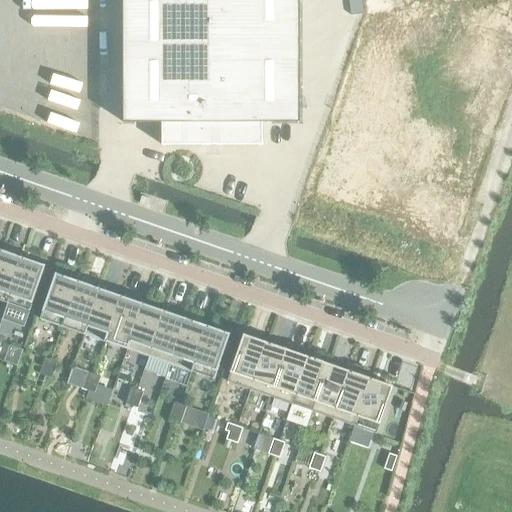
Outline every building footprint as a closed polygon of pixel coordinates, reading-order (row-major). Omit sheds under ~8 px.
[(202,144),(202,145),(206,145),(206,144),(218,144),(218,145),(222,145),(222,144),(258,144),(258,145),(262,145),(262,140),(261,140),(261,125),(262,125),(262,123),(300,122),(299,0),(123,0),(123,123),(162,123),(162,125),(163,141),(162,141),(162,145),(166,145),(202,144)] [(511,0),(391,0),(330,175),(380,192),(377,203),(391,208),(395,197),(445,215),(511,20),(511,0)] [(1,250),(0,254),(0,300),(7,303),(23,258),(1,250)] [(23,258),(7,303),(30,311),(45,265),(23,258)] [(56,273),(40,319),(62,327),(78,281),(56,273)] [(78,281),(62,327),(84,334),(100,288),(78,281)] [(100,288),(84,334),(106,342),(121,296),(100,288)] [(121,296),(106,342),(127,349),(143,303),(121,296)] [(143,303),(127,349),(149,357),(164,311),(143,303)] [(164,311),(149,357),(170,364),(186,318),(164,311)] [(186,318),(170,364),(192,372),(208,326),(186,318)] [(208,326),(192,372),(214,379),(230,333),(208,326)] [(243,335),(227,382),(249,389),(266,342),(243,335)] [(266,342),(249,389),(271,397),(287,350),(266,342)] [(287,350),(271,397),(291,404),(308,357),(287,350)] [(45,357),(42,366),(54,370),(57,362),(45,357)] [(308,357),(291,404),(312,411),(328,364),(323,362),(322,361),(322,362),(317,360),(316,359),(316,360),(308,357)] [(328,364),(312,411),(332,418),(349,371),(328,364)] [(42,366),(39,374),(51,378),(54,370),(42,366)] [(349,371),(332,418),(354,426),(370,378),(349,371)] [(88,372),(85,381),(97,385),(100,377),(88,372)] [(370,378),(354,426),(376,433),(393,386),(370,378)] [(85,381),(82,389),(94,393),(97,385),(85,381)] [(131,387),(128,396),(140,400),(143,391),(131,387)] [(128,396),(125,404),(137,408),(140,400),(128,396)] [(174,402),(171,410),(183,415),(186,406),(174,402)] [(171,410),(168,419),(180,423),(183,415),(171,410)] [(227,423),(225,431),(228,432),(240,436),(243,428),(227,423)] [(228,432),(226,439),(237,443),(240,436),(228,432)] [(273,439),(270,446),(282,450),(284,443),(273,439)] [(270,446),(268,454),(279,458),(282,450),(270,446)] [(314,453),(311,461),(323,465),(325,457),(314,453)] [(389,453),(384,469),(391,471),(397,456),(389,453)] [(311,461),(308,468),(320,472),(323,465),(311,461)]
